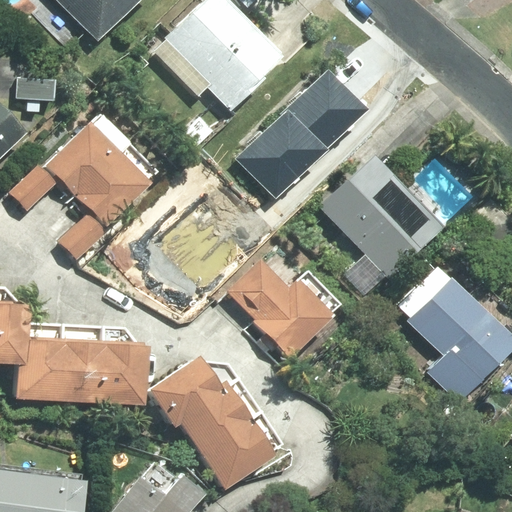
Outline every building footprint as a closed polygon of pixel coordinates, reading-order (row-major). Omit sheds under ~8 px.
[(43,0),(86,44),(131,0),(43,0)] [(277,59),(219,0),(205,0),(146,57),(190,102),(201,91),(222,112),(277,59)] [(284,114),(321,152),(361,112),(325,75),(284,114)] [(16,80),(15,100),(52,102),(53,82),(16,80)] [(0,161),(26,137),(0,110),(0,161)] [(321,152),(284,114),(237,160),(274,197),(321,152)] [(214,133),(198,116),(172,139),(188,156),(214,133)] [(73,198),(126,146),(99,119),(90,127),(87,125),(43,167),(73,198)] [(126,146),(73,198),(103,229),(148,185),(145,182),(154,174),(126,146)] [(440,153),(412,176),(451,223),(479,199),(440,153)] [(8,193),(26,212),(53,186),(35,167),(8,193)] [(424,231),(359,169),(314,215),(356,255),(338,274),(362,296),(424,231)] [(85,217),(58,242),(75,260),(101,234),(85,217)] [(256,263),(225,295),(251,321),(242,331),(280,369),(331,318),(328,315),(337,306),(305,274),(296,284),(294,282),(284,291),(256,263)] [(504,346),(426,276),(388,318),(431,357),(414,376),(448,407),(504,346)] [(0,363),(19,365),(21,324),(22,308),(19,308),(2,290),(0,289),(0,363)] [(55,402),(59,326),(21,324),(19,365),(16,399),(55,402)] [(99,329),(59,326),(55,402),(94,404),(99,329)] [(122,330),(99,329),(94,404),(141,407),(144,350),(138,350),(122,330)] [(175,422),(236,381),(226,366),(199,364),(197,360),(149,392),(171,425),(175,422)] [(236,381),(175,422),(197,454),(258,413),(236,381)] [(258,413),(197,454),(222,491),(272,457),(269,453),(281,446),(258,413)] [(110,511),(186,511),(199,497),(151,460),(110,511)] [(79,476),(0,464),(0,511),(78,511),(82,484),(78,483),(79,476)]
